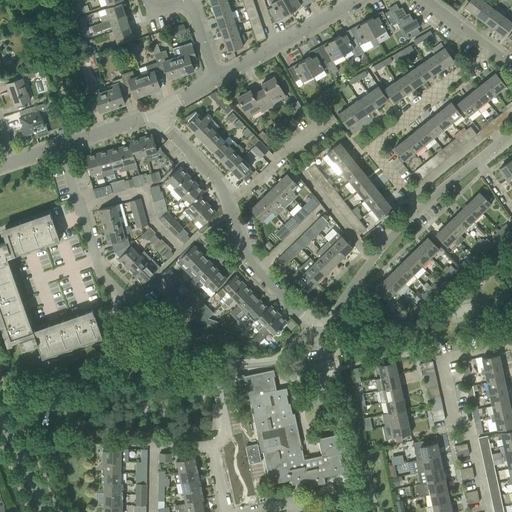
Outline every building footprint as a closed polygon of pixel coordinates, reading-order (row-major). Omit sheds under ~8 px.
[(269,0),(273,6),(268,9),(275,22),(282,18),(281,15),(283,14),(285,16),(291,13),(283,0),(269,0)] [(304,0),(283,0),(291,13),(297,9),(295,7),(298,6),(299,9),(307,4),(304,0)] [(474,15),(484,1),(482,0),(469,0),(464,7),(474,15)] [(231,12),(227,1),(211,6),(215,17),(231,12)] [(484,22),(494,9),(484,1),(474,15),(484,22)] [(125,15),(121,3),(105,9),(107,14),(100,17),(102,22),(109,20),(125,15)] [(258,15),(254,4),(244,7),(248,19),(258,15)] [(389,10),(395,21),(406,40),(420,33),(417,28),(420,26),(416,19),(413,20),(409,13),(406,15),(402,7),(399,9),(396,4),(388,8),(389,10)] [(494,29),(504,16),(494,9),(484,22),(494,29)] [(384,27),(395,21),(389,10),(383,14),(382,11),(374,15),(376,18),(373,19),(372,17),(366,21),(375,37),(386,31),(384,27)] [(233,18),(231,12),(215,17),(219,29),(235,23),(241,21),(239,16),(233,18)] [(129,26),(125,15),(109,20),(102,22),(96,25),(92,26),(94,33),(112,27),(113,32),(129,26)] [(511,24),(511,22),(504,16),(494,29),(503,37),(511,24)] [(262,27),(260,21),(250,24),(252,30),(262,27)] [(357,25),(350,29),(357,42),(359,45),(359,46),(364,43),(369,40),(374,47),(379,44),(379,43),(375,37),(366,21),(360,24),(361,26),(359,28),(357,25)] [(239,35),(235,23),(219,29),(223,40),(239,35)] [(133,38),(129,26),(113,32),(117,43),(133,38)] [(264,33),(262,27),(252,30),(254,36),(264,33)] [(363,53),(357,42),(350,29),(342,33),(344,36),(341,37),(340,35),(334,39),(343,55),(351,50),(356,56),(363,53)] [(432,35),(430,31),(422,36),(424,40),(432,35)] [(243,46),(240,37),(239,35),(223,40),(227,52),(243,46)] [(424,40),(422,36),(414,40),(417,45),(424,40)] [(343,55),(334,39),(328,42),(329,44),(327,45),(325,43),(318,47),(325,60),(327,64),(332,61),(343,55)] [(179,46),(172,49),(175,58),(181,75),(193,71),(190,61),(196,59),(191,45),(182,48),(180,49),(179,46)] [(411,45),(402,50),(405,54),(413,50),(411,45)] [(94,55),(91,48),(90,46),(85,47),(88,57),(94,55)] [(325,60),(318,47),(310,51),(314,57),(311,59),(310,57),(304,60),(313,76),(324,70),(329,67),(327,64),(325,60)] [(454,61),(444,48),(434,55),(444,68),(454,61)] [(181,75),(175,58),(169,60),(166,50),(160,52),(154,54),(157,63),(159,68),(164,66),(169,79),(181,75)] [(394,60),(405,54),(402,50),(392,56),(394,60)] [(444,68),(434,55),(424,61),(434,75),(444,68)] [(392,62),(389,57),(381,62),(384,66),(392,62)] [(313,76),(304,60),(298,63),(299,65),(297,67),(295,64),(287,68),(298,87),(302,85),(302,82),(313,76)] [(434,75),(424,61),(414,68),(424,82),(434,75)] [(384,66),(381,62),(373,66),(376,71),(384,66)] [(161,74),(159,68),(157,63),(145,67),(147,73),(141,75),(147,93),(160,89),(155,76),(161,74)] [(335,66),(330,69),(333,74),(338,71),(335,66)] [(424,82),(414,68),(409,72),(406,69),(402,71),(405,75),(414,89),(424,82)] [(147,93),(141,75),(134,78),(132,71),(121,75),(122,78),(127,94),(133,92),(135,97),(147,93)] [(367,76),(364,71),(357,75),(359,80),(367,76)] [(495,73),(486,81),(496,94),(505,86),(495,73)] [(351,85),(359,80),(357,75),(348,80),(351,85)] [(414,89),(405,75),(395,82),(404,96),(414,89)] [(285,96),(279,86),(274,77),(261,84),(264,88),(258,91),(267,108),(273,105),(272,103),(285,96)] [(22,78),(15,81),(6,84),(9,93),(10,93),(14,106),(24,102),(30,100),(22,78)] [(127,94),(122,78),(112,81),(113,85),(105,88),(112,108),(125,104),(122,96),(127,94)] [(496,94),(486,81),(476,88),(487,101),(496,94)] [(404,96),(395,82),(385,89),(394,103),(404,96)] [(344,83),(343,83),(336,87),(338,92),(346,87),(344,83)] [(387,100),(382,92),(378,86),(368,93),(378,107),(387,100)] [(338,92),(336,87),(328,92),(330,96),(338,92)] [(112,108),(105,88),(93,92),(94,94),(88,96),(93,112),(99,110),(100,112),(112,108)] [(487,101),(476,88),(467,96),(477,109),(487,101)] [(267,108),(258,91),(252,95),(250,90),(237,97),(248,117),(261,110),(262,111),(267,108)] [(378,107),(368,93),(358,100),(367,114),(378,107)] [(477,109),(467,96),(457,104),(467,116),(477,109)] [(44,127),(41,117),(39,113),(46,111),(51,113),(57,111),(54,100),(22,111),(24,116),(19,118),(23,127),(21,128),(23,136),(35,132),(35,130),(44,127)] [(218,105),(225,112),(227,114),(232,109),(223,100),(218,105)] [(367,114),(358,100),(348,107),(358,120),(367,114)] [(302,109),(298,101),(292,104),(296,113),(302,109)] [(461,115),(457,110),(451,102),(442,110),(452,122),(461,115)] [(358,120),(348,107),(338,114),(347,127),(358,120)] [(511,117),(511,113),(507,108),(498,115),(504,123),(511,117)] [(452,122),(442,110),(432,117),(442,130),(452,122)] [(189,122),(187,125),(195,134),(207,123),(212,118),(208,114),(203,119),(198,114),(196,113),(197,112),(196,111),(187,116),(185,119),(187,121),(188,121),(189,122)] [(227,118),(231,122),(236,117),(232,113),(227,118)] [(504,123),(498,115),(493,119),(491,117),(487,120),(495,131),(504,123)] [(442,130),(432,117),(423,125),(433,138),(442,130)] [(233,124),(237,129),(243,124),(238,119),(233,124)] [(495,131),(487,120),(482,124),(484,127),(479,130),(486,138),(495,131)] [(204,143),(216,132),(207,123),(195,134),(204,143)] [(433,138),(423,125),(413,132),(424,145),(433,138)] [(470,127),(465,130),(463,128),(459,131),(467,141),(476,134),(470,127)] [(241,133),(246,137),(251,132),(246,128),(241,133)] [(261,138),(264,141),(268,137),(262,131),(258,135),(261,138)] [(467,141),(459,131),(454,135),(456,138),(451,141),(458,149),(467,141)] [(213,152),(224,141),(216,132),(204,143),(213,152)] [(424,145),(413,132),(404,140),(414,153),(424,145)] [(152,134),(140,137),(145,155),(145,157),(147,162),(152,161),(153,159),(151,153),(157,152),(152,134)] [(254,146),(259,141),(255,136),(250,142),(254,146)] [(145,155),(140,137),(129,140),(135,160),(139,159),(138,157),(145,155)] [(272,141),(268,137),(264,141),(268,145),(272,141)] [(135,160),(129,140),(130,144),(119,147),(124,164),(124,167),(129,166),(128,163),(135,161),(135,160)] [(414,153),(404,140),(394,148),(405,160),(414,153)] [(233,149),(237,145),(234,141),(229,146),(224,141),(213,152),(221,161),(233,149)] [(268,150),(261,143),(259,141),(254,146),(251,149),(260,158),(268,150)] [(458,149),(451,141),(442,149),(448,157),(458,149)] [(334,163),(347,153),(339,143),(326,153),(334,163)] [(242,158),(238,155),(243,150),(238,144),(237,145),(233,149),(221,161),(230,169),(242,158)] [(124,164),(119,147),(108,150),(113,167),(112,167),(113,170),(118,169),(117,166),(124,164)] [(448,157),(442,149),(433,156),(439,164),(448,157)] [(113,167),(108,150),(97,153),(102,170),(101,170),(102,173),(107,172),(106,169),(112,167),(113,167)] [(102,170),(97,153),(86,156),(91,176),(96,175),(95,172),(101,170),(102,170)] [(342,172),(355,162),(347,153),(334,163),(342,172)] [(439,164),(433,156),(428,160),(423,164),(430,172),(439,164)] [(250,167),(243,160),(242,158),(230,169),(239,179),(250,167)] [(511,174),(511,160),(499,169),(506,179),(511,174)] [(349,181),(362,171),(355,162),(342,172),(349,181)] [(430,172),(423,164),(414,172),(420,179),(430,172)] [(175,188),(188,175),(180,166),(165,181),(168,185),(170,183),(175,187),(175,188)] [(314,179),(321,173),(317,168),(310,174),(314,179)] [(294,180),(298,177),(292,170),(287,174),(277,183),(294,200),(298,195),(293,191),(299,185),(294,180)] [(357,191),(370,181),(362,171),(349,181),(357,191)] [(159,174),(159,172),(150,174),(152,181),(153,183),(159,181),(161,180),(159,174)] [(317,184),(325,178),(321,173),(314,179),(317,184)] [(183,196),(196,183),(188,175),(175,188),(175,187),(173,189),(176,193),(178,191),(183,196)] [(364,200),(377,190),(370,181),(357,191),(364,200)] [(204,192),(196,183),(183,196),(181,198),(185,202),(187,200),(191,204),(200,195),(200,196),(204,192)] [(294,200),(277,183),(269,192),(285,208),(294,200)] [(160,191),(159,185),(150,188),(151,194),(160,191)] [(105,186),(92,189),(95,198),(108,195),(107,193),(105,186)] [(328,198),(336,192),(332,187),(325,193),(328,198)] [(372,210),(385,199),(377,190),(364,200),(372,210)] [(285,208),(269,192),(260,200),(271,212),(276,217),(285,208)] [(332,203),(340,197),(336,192),(328,198),(332,203)] [(479,192),(470,201),(482,213),(491,204),(479,192)] [(208,204),(200,196),(200,195),(191,204),(185,210),(188,213),(190,211),(195,216),(193,218),(208,204)] [(312,212),(320,203),(314,196),(305,204),(301,208),(308,215),(312,212)] [(140,199),(129,202),(132,213),(143,210),(140,199)] [(392,209),(385,199),(372,210),(379,219),(392,209)] [(271,212),(260,200),(251,209),(262,221),(271,212)] [(482,213),(470,201),(462,209),(473,221),(482,213)] [(216,212),(208,204),(193,218),(196,222),(198,220),(203,225),(216,212)] [(117,212),(115,205),(98,210),(101,221),(119,217),(121,216),(120,211),(117,212)] [(159,219),(167,211),(166,206),(155,209),(158,219),(159,219)] [(343,217),(351,211),(347,206),(340,212),(343,217)] [(308,215),(301,208),(293,216),(300,223),(303,220),(308,215)] [(473,221),(462,209),(453,218),(465,229),(473,221)] [(146,221),(143,210),(132,213),(135,224),(146,221)] [(175,220),(171,217),(172,216),(167,211),(159,219),(167,228),(175,220)] [(347,221),(355,215),(351,211),(343,217),(347,221)] [(57,236),(58,235),(52,216),(6,232),(9,241),(0,244),(0,325),(5,340),(7,345),(19,340),(19,341),(20,340),(23,349),(22,349),(37,344),(42,358),(59,352),(67,351),(65,345),(70,343),(71,347),(71,348),(73,347),(81,345),(79,340),(85,338),(86,342),(86,343),(88,342),(96,340),(94,335),(100,333),(101,333),(94,314),(48,330),(49,332),(41,335),(41,333),(39,333),(40,335),(36,337),(35,334),(34,334),(32,327),(7,257),(14,255),(16,255),(24,253),(22,247),(27,245),(29,249),(28,250),(31,250),(39,248),(37,242),(42,240),(43,244),(43,245),(45,244),(53,243),(51,237),(57,235),(57,236)] [(291,232),(300,223),(293,216),(284,225),(291,232)] [(328,223),(321,216),(318,219),(325,226),(328,223)] [(120,223),(119,217),(101,221),(104,232),(122,228),(124,227),(123,222),(120,223)] [(362,217),(359,220),(363,225),(367,223),(362,217)] [(460,234),(465,229),(453,218),(445,226),(461,242),(464,239),(460,234)] [(183,228),(175,220),(167,228),(175,236),(183,228)] [(506,224),(499,230),(502,234),(509,227),(506,224)] [(282,241),(291,232),(284,225),(275,234),(282,241)] [(319,232),(312,225),(309,228),(316,235),(319,232)] [(366,229),(363,225),(355,232),(359,236),(366,229)] [(461,242),(445,226),(436,235),(447,246),(452,241),(457,246),(460,242),(461,242)] [(475,229),(482,236),(485,234),(478,226),(475,229)] [(129,244),(127,238),(126,233),(123,234),(122,228),(104,232),(107,244),(111,243),(114,252),(123,248),(129,244)] [(157,237),(154,234),(155,233),(150,228),(142,235),(148,241),(149,240),(151,243),(157,237)] [(190,238),(187,235),(188,234),(183,228),(175,236),(180,242),(181,240),(184,243),(190,238)] [(496,240),(502,234),(499,230),(492,237),(496,240)] [(352,248),(345,241),(341,237),(337,233),(328,241),(332,245),(343,257),(352,248)] [(310,241),(303,234),(300,237),(307,244),(310,241)] [(154,246),(160,240),(157,237),(151,243),(154,246)] [(430,258),(439,249),(427,237),(418,246),(430,258)] [(486,239),(480,245),(483,248),(490,242),(486,239)] [(332,245),(328,241),(319,250),(323,254),(334,265),(343,257),(332,245)] [(302,250),(295,242),(292,245),(299,252),(302,250)] [(172,250),(166,244),(160,251),(168,259),(173,254),(170,251),(172,250)] [(189,266),(202,254),(194,245),(179,260),(182,263),(184,261),(189,266)] [(476,255),(483,248),(480,245),(473,252),(476,255)] [(126,267),(141,253),(137,250),(136,251),(131,246),(118,259),(126,267)] [(430,258),(418,246),(410,254),(422,266),(430,258)] [(323,254),(319,250),(315,254),(319,258),(314,263),(325,274),(334,265),(323,254)] [(284,267),(293,258),(286,251),(277,260),(284,267)] [(134,276),(149,261),(145,258),(144,260),(139,255),(141,253),(126,267),(134,276)] [(471,253),(464,260),(468,264),(475,257),(471,253)] [(197,275),(210,262),(202,254),(189,266),(187,268),(191,272),(193,270),(197,274),(197,275)] [(422,266),(410,254),(401,263),(413,275),(417,270),(422,266)] [(142,284),(156,271),(157,270),(154,266),(152,268),(147,263),(149,261),(134,276),(142,284)] [(205,283),(218,270),(210,262),(197,275),(197,274),(195,276),(198,280),(201,278),(205,282),(205,283)] [(325,274),(314,263),(305,271),(317,283),(325,274)] [(413,275),(401,263),(393,271),(404,283),(413,275)] [(317,283),(305,271),(301,266),(296,270),(301,275),(296,280),(308,292),(317,283)] [(451,267),(450,266),(448,267),(447,266),(443,270),(442,271),(445,273),(448,277),(455,270),(451,267)] [(178,277),(175,275),(168,268),(160,275),(170,285),(178,277)] [(226,279),(218,270),(205,283),(205,282),(203,284),(206,288),(208,286),(213,291),(226,279)] [(404,283),(393,271),(384,280),(396,291),(404,283)] [(441,284),(448,277),(445,273),(438,280),(441,284)] [(231,296),(244,283),(235,275),(217,293),(220,296),(223,296),(227,292),(230,296),(231,296)] [(396,291),(384,280),(375,288),(387,300),(396,291)] [(239,304),(252,292),(244,283),(231,296),(230,296),(224,302),(227,306),(234,299),(238,304),(239,304)] [(179,292),(184,287),(181,284),(176,289),(179,292)] [(434,284),(428,290),(432,293),(438,287),(434,284)] [(182,295),(188,290),(184,287),(179,292),(182,295)] [(424,300),(432,293),(428,290),(421,297),(424,300)] [(247,312),(260,300),(252,292),(239,304),(238,304),(232,310),(235,314),(242,307),(246,312),(247,312)] [(204,303),(194,294),(186,301),(196,311),(204,303)] [(268,308),(267,308),(260,300),(247,312),(246,312),(240,319),(243,322),(250,316),(255,320),(257,318),(258,318),(268,308)] [(417,312),(423,306),(420,302),(413,308),(417,312)] [(213,313),(204,303),(196,311),(190,318),(204,323),(213,313)] [(266,326),(279,313),(270,305),(267,308),(268,308),(258,318),(257,318),(255,320),(251,324),(255,328),(261,321),(265,326),(266,326)] [(416,313),(417,312),(413,308),(406,315),(410,319),(416,313)] [(267,333),(270,331),(274,335),(275,334),(276,334),(276,335),(277,335),(278,335),(279,334),(280,333),(280,332),(280,331),(279,330),(287,322),(279,313),(266,326),(265,326),(249,342),(257,345),(267,335),(267,333)] [(481,359),(483,367),(480,368),(481,371),(502,367),(499,355),(481,359)] [(434,367),(432,361),(421,364),(422,369),(434,367)] [(378,366),(380,376),(380,378),(398,374),(395,362),(378,366)] [(306,372),(305,364),(295,366),(297,374),(306,372)] [(435,373),(434,367),(422,369),(423,375),(435,373)] [(504,379),(502,367),(481,371),(482,375),(485,374),(487,383),(504,379)] [(304,459),(294,413),(292,414),(291,407),(289,408),(286,395),(288,394),(286,388),(276,390),(273,377),(275,376),(273,370),(244,376),(244,374),(237,376),(241,394),(248,392),(249,397),(249,399),(250,403),(258,440),(259,444),(261,452),(263,452),(268,477),(267,478),(268,484),(291,480),(292,485),(308,481),(309,486),(325,483),(324,477),(345,472),(343,466),(342,466),(340,458),(338,458),(337,454),(346,452),(342,433),(318,438),(322,455),(304,459)] [(380,378),(375,379),(377,391),(378,390),(400,386),(398,374),(380,378)] [(507,390),(504,379),(487,383),(488,390),(485,391),(486,395),(507,390)] [(439,390),(437,384),(426,387),(427,393),(439,390)] [(403,398),(400,386),(378,390),(381,403),(385,402),(403,398)] [(440,396),(439,390),(427,393),(428,398),(440,396)] [(509,402),(507,390),(486,395),(487,398),(490,398),(492,406),(509,402)] [(405,410),(403,398),(385,402),(388,413),(405,410)] [(511,414),(509,402),(492,406),(493,414),(490,415),(491,418),(511,414)] [(444,414),(442,408),(430,410),(432,416),(444,414)] [(388,413),(382,415),(385,426),(390,425),(408,421),(405,410),(388,413)] [(445,419),(444,414),(432,416),(433,422),(445,419)] [(511,426),(511,415),(511,414),(491,418),(492,422),(495,421),(497,430),(505,428),(511,426)] [(385,426),(383,427),(385,439),(393,438),(393,437),(395,437),(401,435),(411,433),(408,421),(390,425),(385,426)] [(511,443),(511,430),(497,434),(498,437),(501,437),(503,445),(511,443)] [(437,443),(424,446),(423,441),(413,443),(416,460),(417,460),(440,455),(437,443)] [(468,449),(467,443),(455,446),(456,452),(468,449)] [(511,455),(511,443),(503,445),(505,454),(502,454),(503,458),(511,455)] [(257,444),(245,446),(249,464),(261,462),(257,444)] [(126,449),(127,449),(120,449),(120,451),(103,450),(102,461),(120,462),(126,462),(126,449)] [(469,455),(468,449),(456,452),(457,457),(469,455)] [(159,461),(171,461),(171,453),(159,453),(159,461)] [(416,460),(412,461),(414,473),(419,472),(425,471),(443,467),(440,455),(417,460),(416,460)] [(511,468),(511,455),(503,458),(504,462),(506,461),(508,469),(511,468)] [(401,456),(392,458),(394,464),(402,463),(401,456)] [(176,461),(178,471),(179,472),(196,468),(194,457),(176,461)] [(120,473),(120,462),(102,461),(102,472),(120,473)] [(445,479),(443,467),(425,471),(427,482),(445,479)] [(473,473),(472,467),(460,469),(461,475),(473,473)] [(196,468),(179,472),(172,473),(174,483),(181,482),(199,478),(196,468)] [(120,483),(120,473),(102,472),(102,484),(104,484),(104,483),(120,483)] [(147,473),(136,472),(136,483),(146,484),(147,473)] [(474,478),(473,473),(461,475),(462,481),(474,478)] [(201,489),(199,478),(181,482),(183,492),(201,489)] [(445,479),(427,482),(416,485),(416,486),(416,485),(420,485),(421,492),(417,493),(418,496),(430,494),(448,490),(445,479)] [(122,483),(120,483),(104,483),(104,484),(104,493),(122,494),(122,483)] [(136,494),(146,495),(147,484),(136,483),(136,494)] [(203,500),(201,489),(183,492),(185,502),(185,503),(201,500),(201,501),(203,500)] [(450,502),(448,490),(430,494),(432,506),(450,502)] [(478,496),(477,490),(465,493),(466,499),(478,496)] [(122,505),(122,494),(104,493),(104,504),(122,505)] [(146,505),(146,495),(135,494),(135,505),(146,505)] [(479,502),(478,496),(466,499),(467,504),(479,502)] [(203,510),(201,501),(201,500),(185,503),(185,502),(183,503),(183,504),(175,505),(175,510),(178,509),(179,511),(195,511),(203,510)] [(452,511),(450,502),(432,506),(433,511),(452,511)]
